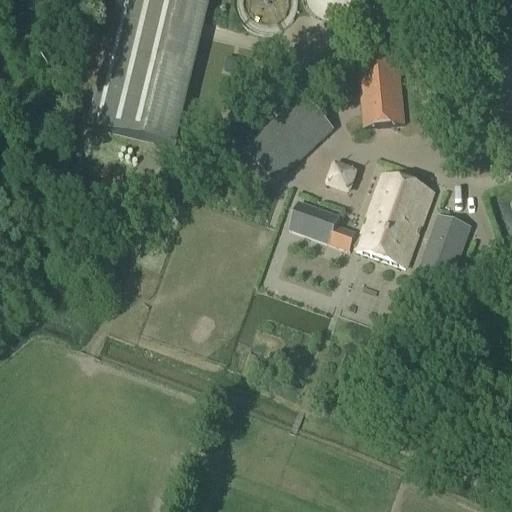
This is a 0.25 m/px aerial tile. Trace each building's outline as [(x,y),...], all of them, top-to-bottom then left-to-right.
[(176,152),(212,0),(118,0),(87,131),(176,152)] [(364,134),(404,130),(397,48),(357,52),(364,134)] [(275,190),(334,134),(302,100),(243,156),(275,190)] [(338,195),(348,171),(324,162),(315,186),(338,195)] [(407,270),(434,197),(386,180),(359,253),(407,270)] [(87,229),(95,204),(78,198),(71,224),(87,229)] [(339,221),(298,206),(288,235),(349,257),(356,237),(336,230),(339,221)] [(437,220),(417,277),(450,289),(471,232),(437,220)]
